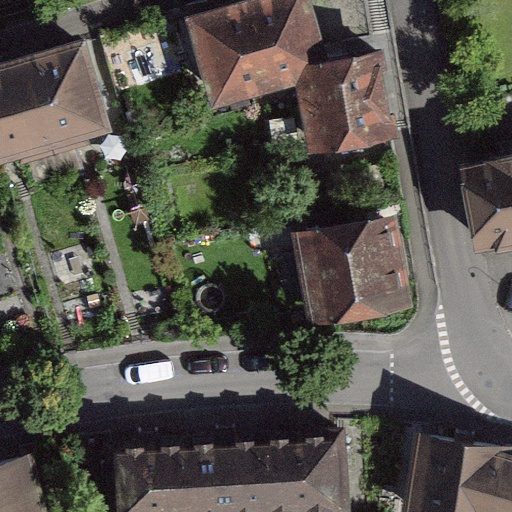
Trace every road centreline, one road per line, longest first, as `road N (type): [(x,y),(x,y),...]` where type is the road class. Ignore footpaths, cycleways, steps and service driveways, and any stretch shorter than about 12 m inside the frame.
road 1 (residential): [(481,372),(246,382),(0,419)]
road 2 (residential): [(410,0),(455,272),(481,372)]
